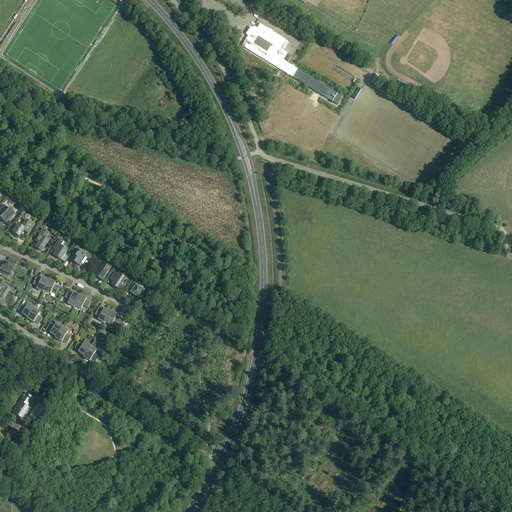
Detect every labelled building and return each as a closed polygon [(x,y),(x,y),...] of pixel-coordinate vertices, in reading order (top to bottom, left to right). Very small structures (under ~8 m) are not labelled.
[(246,34),(247,34),(249,35),(242,47),(337,105),(342,97),(283,61),(288,53),(283,51),(288,42),(260,25),(257,29),(254,27),(252,30),(250,29),(250,28),(249,30),(248,31),(247,32),(247,33),(246,34)] [(376,85),(381,78),(376,74),(371,82),(376,85)] [(386,94),(392,84),(387,81),(381,91),(386,94)] [(356,100),(362,90),(358,88),(352,98),(356,100)] [(3,217),(1,219),(2,220),(2,221),(5,223),(6,224),(9,221),(10,222),(9,222),(13,220),(13,219),(13,220),(12,218),(15,215),(10,210),(8,211),(7,210),(8,209),(4,206),(0,209),(0,215),(1,216),(3,217)] [(13,233),(20,238),(24,231),(28,234),(34,225),(26,221),(22,227),(18,225),(15,229),(14,228),(12,231),(13,232),(13,233)] [(38,237),(38,238),(36,241),(39,244),(36,248),(42,252),(49,241),(45,239),(49,234),(47,233),(47,232),(44,229),(43,230),(41,234),(40,233),(38,237)] [(53,250),(56,252),(54,256),(61,261),(67,251),(66,250),(66,248),(63,246),(62,247),(61,247),(64,242),(60,239),(57,244),(53,250)] [(77,261),(75,264),(80,267),(81,264),(83,265),(87,258),(84,257),(85,254),(81,252),(81,253),(80,252),(80,251),(77,249),(71,259),(74,261),(75,260),(77,261)] [(12,272),(13,271),(12,270),(14,265),(7,262),(5,268),(3,266),(2,269),(1,269),(0,271),(0,273),(2,275),(2,277),(7,279),(8,276),(10,277),(11,276),(12,277),(13,272),(12,272)] [(95,276),(102,281),(110,269),(102,263),(98,268),(100,269),(95,276)] [(118,268),(123,272),(126,267),(121,264),(118,268)] [(111,278),(115,280),(112,285),(113,286),(113,287),(116,289),(117,289),(118,290),(120,287),(123,288),(125,284),(123,282),(125,279),(124,278),(124,277),(121,275),(120,276),(118,275),(115,273),(111,278)] [(37,289),(43,292),(49,281),(49,280),(48,282),(42,279),(41,280),(40,280),(40,279),(37,278),(33,285),(38,287),(37,289)] [(49,281),(43,292),(44,293),(44,292),(50,295),(52,292),(56,294),(60,287),(56,286),(55,285),(56,284),(49,281)] [(134,290),(131,293),(134,295),(134,296),(136,297),(139,299),(144,291),(139,288),(140,286),(135,282),(131,288),(134,290)] [(0,295),(2,293),(5,295),(10,288),(1,283),(0,284),(0,295)] [(21,297),(24,291),(18,288),(15,295),(21,297)] [(68,304),(74,308),(80,296),(80,297),(73,294),(72,295),(71,295),(71,294),(68,293),(65,298),(70,301),(68,304)] [(80,296),(74,308),(75,308),(75,307),(81,310),(83,306),(88,309),(91,303),(87,301),(86,301),(87,299),(80,296)] [(27,319),(28,319),(35,308),(29,304),(26,308),(22,305),(21,306),(18,310),(22,313),(22,312),(23,313),(22,314),(28,318),(27,319)] [(35,308),(28,319),(34,323),(35,322),(36,322),(35,323),(39,325),(43,319),(38,316),(40,313),(34,309),(35,308)] [(98,320),(105,323),(111,312),(110,313),(104,309),(103,311),(102,310),(99,308),(95,315),(100,318),(98,320)] [(111,312),(105,323),(105,324),(106,323),(112,326),(113,324),(118,326),(121,319),(118,317),(118,318),(117,317),(117,315),(111,312)] [(56,338),(63,327),(57,323),(55,327),(50,324),(47,330),(50,332),(50,331),(51,332),(50,334),(56,337),(56,338)] [(63,327),(56,338),(62,342),(63,341),(64,342),(67,344),(71,337),(67,335),(68,332),(62,328),(63,327)] [(84,357),(84,358),(91,347),(85,343),(83,346),(78,343),(75,349),(78,351),(78,350),(79,351),(78,353),(84,357)] [(91,347),(84,358),(90,362),(91,360),(92,361),(95,363),(99,358),(94,355),(96,351),(90,348),(91,347)] [(13,413),(21,419),(29,408),(28,407),(33,398),(26,393),(13,413)] [(35,422),(45,408),(38,403),(28,418),(35,422)]
